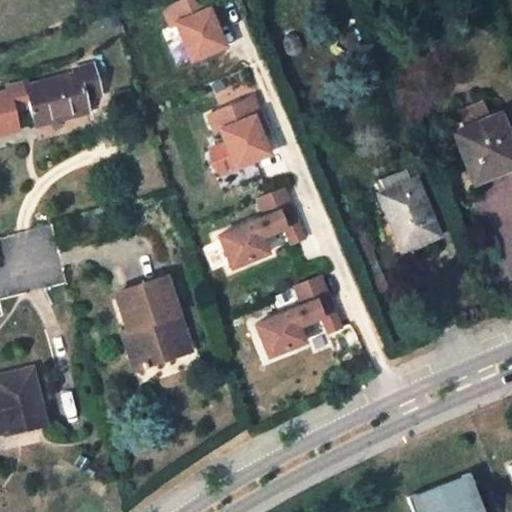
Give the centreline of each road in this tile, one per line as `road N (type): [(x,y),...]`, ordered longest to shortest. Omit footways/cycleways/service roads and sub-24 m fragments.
road 1 (primary): [(511,335),(254,454),(172,511)]
road 2 (primary): [(227,511),(266,483),(511,370)]
